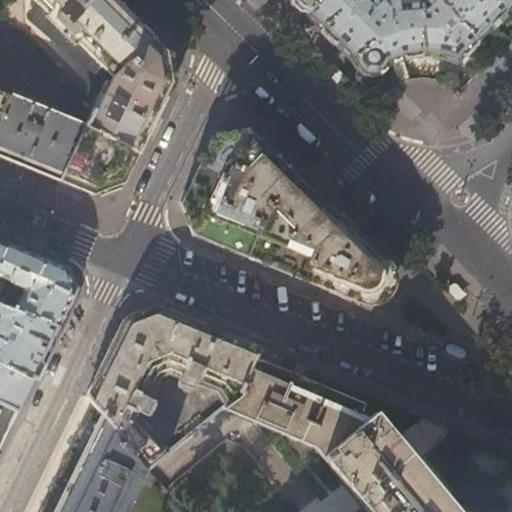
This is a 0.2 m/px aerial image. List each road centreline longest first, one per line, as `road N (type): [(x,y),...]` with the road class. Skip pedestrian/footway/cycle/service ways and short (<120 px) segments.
road 1 (residential): [(123,253),(487,407),(511,410)]
road 2 (residential): [(123,253),(0,507)]
road 3 (residential): [(235,23),(123,253)]
road 4 (secondary): [(410,194),(235,23)]
road 5 (residential): [(0,208),(123,253)]
